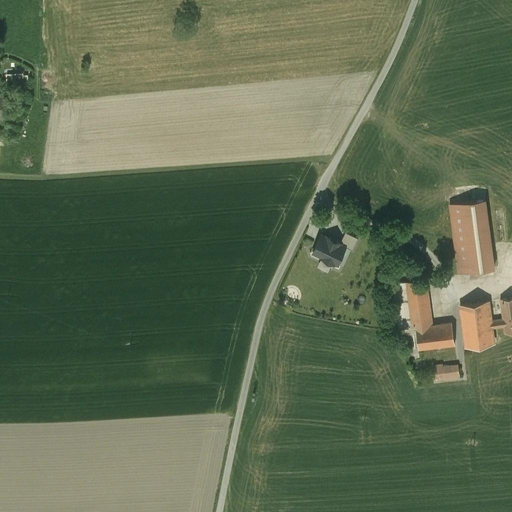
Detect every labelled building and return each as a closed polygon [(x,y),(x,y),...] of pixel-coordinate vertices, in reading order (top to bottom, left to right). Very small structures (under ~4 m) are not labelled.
[(9,73),(9,82),(28,81),(28,72),(9,73)] [(9,96),(0,93),(0,113),(3,115),(9,96)] [(485,199),(449,203),(455,249),(458,272),(494,267),(486,206),(485,199)] [(358,237),(345,231),(340,242),(341,242),(341,243),(346,245),(346,246),(352,249),(358,237)] [(322,234),(313,252),(321,256),(321,257),(322,257),(322,256),(335,263),(336,264),(336,263),(337,264),(346,246),(346,245),(341,243),(341,242),(340,242),(327,235),(326,236),(322,234)] [(425,279),(393,283),(399,329),(416,327),(432,324),(431,324),(425,279)] [(511,296),(500,298),(503,318),(504,326),(505,332),(511,331),(511,296)] [(488,300),(460,304),(466,346),(494,343),(491,327),(490,320),(488,300)] [(503,318),(490,320),(491,327),(504,326),(503,318)] [(451,321),(431,324),(432,324),(416,327),(419,349),(454,344),(451,321)] [(442,364),(434,365),(436,379),(444,378),(443,367),(442,364)] [(457,364),(443,367),(444,378),(459,376),(457,364)]
